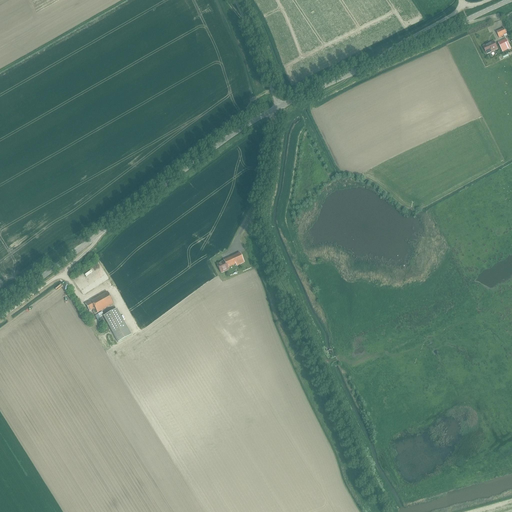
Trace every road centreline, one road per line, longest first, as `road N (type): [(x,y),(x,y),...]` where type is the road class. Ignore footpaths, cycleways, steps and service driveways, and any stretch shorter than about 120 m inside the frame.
road 1 (tertiary): [(0,310),(277,108)]
road 2 (tertiary): [(378,61),(510,0)]
road 3 (unclassified): [(237,235),(264,185),(277,108)]
road 4 (unclassified): [(378,61),(462,4),(484,0)]
